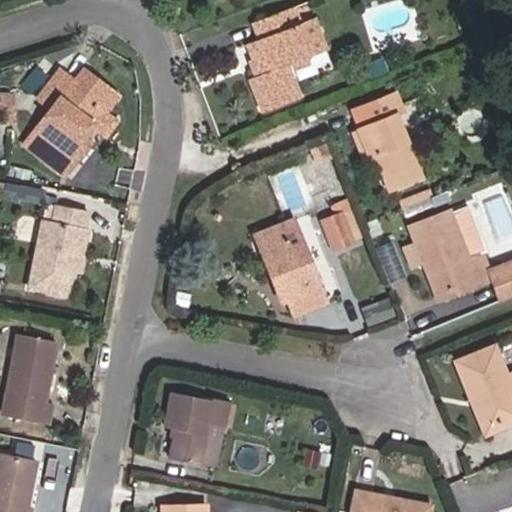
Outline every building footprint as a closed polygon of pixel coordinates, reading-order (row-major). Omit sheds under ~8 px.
[(287,65),(313,54),(301,23),(294,6),(253,22),(259,38),(245,45),(258,75),(248,78),(262,112),(300,97),(287,65)] [(325,49),(313,18),(301,23),(313,54),(325,49)] [(385,71),(380,57),(366,63),(372,76),(385,71)] [(91,144),(79,136),(112,91),(82,69),(74,82),(59,70),(38,99),(50,108),(25,141),(67,174),(91,144)] [(389,190),(421,177),(397,114),(402,112),(395,93),(357,107),(365,128),(362,130),(371,156),(384,151),(387,157),(378,161),(389,190)] [(362,130),(365,128),(357,107),(353,109),(362,130)] [(364,159),(371,156),(362,130),(354,133),(364,159)] [(9,179),(31,183),(34,169),(12,166),(9,179)] [(401,208),(432,196),(430,190),(398,202),(401,208)] [(435,202),(432,196),(401,208),(404,215),(435,202)] [(333,250),(355,241),(346,216),(353,214),(348,200),(333,206),(336,214),(321,220),(333,250)] [(44,219),(30,290),(68,298),(77,253),(83,255),(89,228),(85,227),(88,211),(57,205),(57,207),(49,205),(46,219),(44,219)] [(448,211),(411,226),(425,264),(432,267),(442,295),(475,283),(475,285),(491,280),(498,301),(511,295),(511,260),(488,270),(481,253),(485,251),(467,206),(448,213),(448,211)] [(355,241),(363,238),(353,214),(346,216),(355,241)] [(282,287),(268,251),(301,238),(293,219),(254,235),(277,289),(282,287)] [(294,316),(327,303),(301,238),(268,251),(282,287),(277,289),(282,303),(288,301),(294,316)] [(52,402),(44,402),(56,343),(16,336),(2,413),(49,422),(52,402)] [(489,432),(511,423),(511,386),(511,387),(505,374),(494,346),(456,361),(469,394),(474,397),(489,432)] [(220,427),(223,427),(228,400),(213,397),(212,399),(173,392),(166,426),(177,428),(171,458),(200,463),(207,424),(220,427)] [(223,427),(230,429),(236,401),(228,400),(223,427)] [(200,463),(212,466),(220,427),(207,424),(200,463)] [(317,466),(319,454),(305,450),(302,462),(317,466)] [(30,511),(31,507),(28,506),(37,461),(0,453),(0,511),(30,511)] [(426,511),(428,505),(355,491),(351,511),(426,511)]
